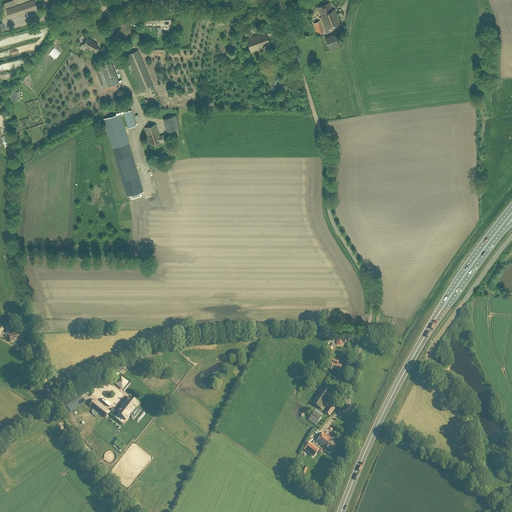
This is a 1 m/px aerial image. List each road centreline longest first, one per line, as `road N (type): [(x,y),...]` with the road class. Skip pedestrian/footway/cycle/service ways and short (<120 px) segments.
road 1 (unclassified): [(0,440),(79,382),(165,339),(271,327),(362,332),(372,297),(331,219),(324,143),(278,0)]
road 2 (track): [(0,115),(14,162),(10,261),(50,402),(64,437),(124,511)]
road 3 (trunk): [(339,511),(412,356),(498,228)]
road 4 (unclassified): [(490,511),(466,413),(426,358),(511,236)]
